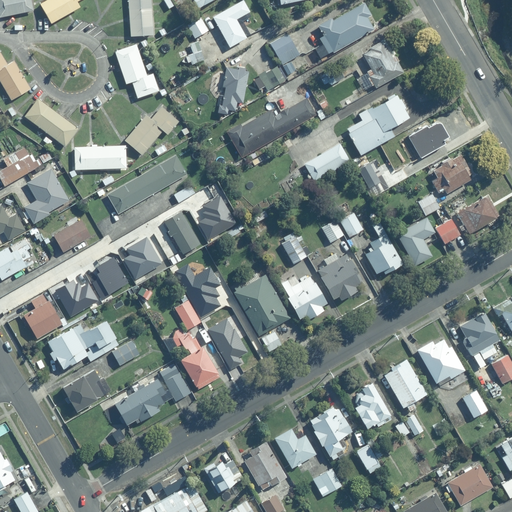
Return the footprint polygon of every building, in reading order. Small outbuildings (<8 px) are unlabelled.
[(30,0),(0,0),(0,17),(33,10),(30,0)] [(80,0),(47,0),(40,4),(52,24),(81,7),(78,2),(80,0)] [(150,0),(128,0),(131,37),(153,35),(150,0)] [(192,0),(197,9),(212,0),(192,0)] [(243,0),(213,17),(230,47),(247,37),(237,19),(250,12),(243,0)] [(332,19),(319,26),(334,52),(375,29),(368,17),(371,15),(365,3),(333,21),(332,19)] [(202,16),(187,24),(194,39),(210,32),(202,16)] [(289,34),(271,44),(283,65),(300,55),(289,34)] [(375,74),(370,76),(376,87),(404,72),(398,61),(396,62),(384,41),(370,48),(371,50),(364,54),(375,74)] [(137,45),(115,52),(126,84),(133,82),(138,97),(159,91),(153,74),(147,76),(137,45)] [(0,51),(0,79),(12,100),(30,89),(14,62),(8,65),(0,51)] [(339,64),(324,72),(324,73),(320,76),(324,84),(329,81),(330,84),(345,77),(339,64)] [(265,89),(267,88),(283,80),(276,66),(265,71),(264,71),(257,74),(265,89)] [(223,106),(220,105),(218,113),(227,114),(228,110),(235,111),(237,102),(243,103),(249,72),(246,71),(246,69),(240,68),(239,70),(227,68),(224,86),(226,87),(223,106)] [(364,120),(349,129),(351,133),(350,134),(362,155),(396,137),(391,129),(411,118),(398,94),(361,115),(364,120)] [(78,129),(38,99),(26,116),(66,146),(78,129)] [(241,124),(227,132),(242,158),(316,115),(307,99),(289,109),(288,108),(280,112),(280,114),(275,117),(271,110),(242,126),(241,124)] [(152,120),(146,115),(125,140),(142,155),(163,131),(168,135),(179,122),(162,107),(152,120)] [(428,125),(408,136),(420,158),(445,144),(442,139),(448,136),(442,124),(441,124),(440,123),(439,123),(438,123),(437,124),(429,128),(428,125)] [(164,144),(154,150),(158,156),(167,150),(164,144)] [(340,144),(305,165),(314,181),(350,160),(340,144)] [(0,179),(3,185),(40,165),(33,153),(32,153),(29,155),(24,146),(2,159),(6,166),(0,169),(0,179)] [(126,146),(75,147),(76,170),(126,168),(126,146)] [(52,158),(47,151),(39,156),(44,164),(52,158)] [(187,175),(175,155),(141,175),(151,195),(187,175)] [(439,193),(445,190),(447,193),(471,180),(469,176),(472,174),(461,155),(453,160),(453,159),(442,165),(443,166),(435,171),(438,177),(432,181),(439,193)] [(369,163),(359,169),(370,188),(380,182),(369,163)] [(38,200),(25,207),(34,223),(50,214),(48,212),(68,200),(51,169),(28,183),(38,200)] [(117,214),(151,195),(141,175),(106,195),(117,214)] [(194,193),(189,185),(174,195),(178,203),(194,193)] [(432,194),(418,202),(426,216),(440,208),(432,194)] [(207,219),(200,223),(209,239),(236,223),(221,196),(203,206),(206,211),(203,212),(207,219)] [(486,197),(458,213),(470,234),(498,218),(486,197)] [(26,230),(16,214),(9,218),(2,205),(0,206),(0,233),(4,231),(9,240),(26,230)] [(181,211),(164,222),(183,254),(200,244),(181,211)] [(354,213),(340,221),(349,238),(364,230),(354,213)] [(398,233),(416,266),(433,256),(423,239),(435,233),(427,217),(398,233)] [(451,219),(436,228),(446,244),(461,235),(451,219)] [(90,237),(80,220),(53,236),(62,253),(90,237)] [(335,220),(322,228),(331,243),(344,235),(335,220)] [(366,255),(377,273),(384,269),(387,274),(404,264),(379,221),(372,225),(379,238),(370,243),(374,250),(366,255)] [(296,236),(282,244),(294,265),(307,257),(296,236)] [(131,255),(124,259),(136,279),(163,264),(147,237),(127,249),(131,255)] [(6,249),(0,252),(0,280),(0,281),(26,267),(23,261),(31,257),(27,251),(30,249),(24,239),(10,247),(13,252),(9,254),(6,249)] [(346,256),(318,271),(334,301),(340,298),(341,301),(359,291),(356,287),(363,283),(351,261),(350,262),(346,256)] [(101,273),(98,274),(109,294),(129,283),(114,257),(97,267),(101,273)] [(175,272),(201,317),(221,305),(216,298),(220,296),(215,288),(220,285),(210,268),(195,277),(188,264),(175,272)] [(266,275),(235,293),(259,336),(291,318),(266,275)] [(288,298),(301,319),(307,315),(310,320),(325,311),(322,307),(328,303),(316,283),(314,284),(310,277),(292,288),(287,280),(282,284),(290,297),(288,298)] [(98,301),(88,284),(82,288),(79,283),(76,285),(74,280),(56,290),(71,316),(98,301)] [(511,297),(511,298),(511,303),(503,308),(501,304),(494,308),(499,316),(502,314),(511,331),(511,297)] [(175,308),(188,330),(201,322),(188,300),(175,308)] [(49,301),(24,316),(38,339),(63,324),(49,301)] [(485,313),(461,326),(467,338),(465,339),(464,342),(471,355),(472,355),(500,340),(485,313)] [(208,330),(231,369),(242,363),(239,357),(248,352),(235,329),(233,330),(227,319),(208,330)] [(81,326),(50,342),(64,368),(88,355),(91,360),(119,345),(107,322),(85,333),(81,326)] [(433,341),(418,350),(437,384),(450,377),(451,379),(465,371),(452,348),(449,349),(444,340),(435,345),(433,341)] [(132,341),(113,351),(120,365),(139,354),(132,341)] [(181,360),(197,387),(218,375),(203,348),(181,360)] [(511,363),(508,355),(492,363),(503,383),(511,378),(511,363)] [(393,372),(385,376),(403,407),(426,394),(406,360),(392,369),(393,372)] [(95,370),(64,388),(78,411),(108,394),(95,370)] [(164,381),(175,401),(191,393),(180,373),(164,381)] [(158,379),(114,404),(127,425),(139,418),(141,421),(159,411),(157,407),(165,403),(161,396),(166,393),(158,379)] [(392,416),(373,383),(362,389),(364,391),(357,394),(356,403),(358,406),(355,408),(368,429),(392,416)] [(477,390),(463,398),(474,418),(488,410),(477,390)] [(325,414),(311,421),(313,424),(312,425),(315,431),(314,431),(323,447),(324,446),(330,457),(343,450),(343,449),(338,441),(354,432),(340,407),(339,408),(338,407),(337,408),(336,407),(335,408),(334,407),(324,412),(325,414)] [(414,415),(406,420),(415,436),(423,431),(414,415)] [(292,429),(275,438),(292,468),(317,454),(305,435),(298,440),(292,429)] [(511,438),(501,445),(506,455),(501,457),(509,472),(511,470),(511,438)] [(253,457),(245,462),(259,486),(269,481),(272,486),(287,478),(266,442),(250,451),(253,457)] [(368,443),(355,451),(368,472),(380,465),(368,443)] [(0,488),(6,486),(5,483),(14,478),(10,471),(12,469),(6,457),(4,459),(0,451),(0,488)] [(212,461),(202,468),(205,471),(207,470),(210,475),(207,477),(212,483),(213,482),(220,493),(239,480),(237,477),(242,474),(231,458),(224,463),(221,459),(214,464),(212,461)] [(480,464),(448,483),(461,506),(494,487),(480,464)] [(332,469),(320,476),(329,493),(342,486),(332,469)] [(36,473),(30,476),(35,487),(41,484),(36,473)] [(509,498),(510,497),(511,496),(511,477),(501,485),(509,498)] [(203,511),(207,510),(192,482),(139,510),(140,511),(203,511)] [(27,490),(12,498),(20,511),(38,511),(39,511),(27,490)] [(275,492),(260,501),(266,511),(282,511),(285,509),(275,492)] [(447,511),(436,493),(404,511),(403,511),(447,511)] [(254,511),(247,499),(225,511),(224,511),(254,511)]
